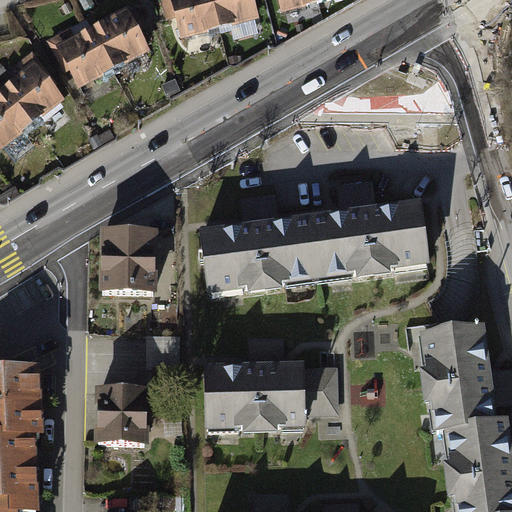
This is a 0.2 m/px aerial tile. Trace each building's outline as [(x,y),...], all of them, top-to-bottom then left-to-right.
[(251,0),(162,0),(176,48),(258,24),(251,0)] [(278,0),(282,15),(342,0),(278,0)] [(128,14),(61,49),(85,93),(152,57),(128,14)] [(71,104),(39,63),(0,94),(0,140),(10,153),(71,104)] [(417,204),(195,234),(204,299),(426,269),(417,204)] [(96,242),(99,299),(159,297),(157,240),(96,242)] [(484,330),(417,337),(428,436),(444,435),(451,511),(511,511),(511,416),(493,418),(484,330)] [(300,365),(201,367),(203,431),(301,428),(300,365)] [(41,370),(0,370),(0,511),(29,511),(33,511),(31,438),(43,437),(41,370)] [(148,395),(97,392),(94,444),(146,446),(148,395)]
